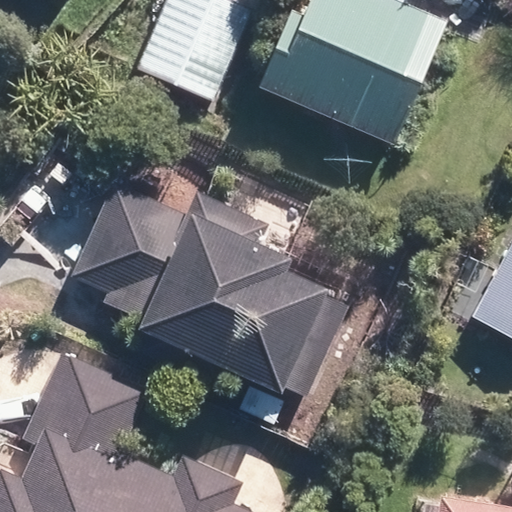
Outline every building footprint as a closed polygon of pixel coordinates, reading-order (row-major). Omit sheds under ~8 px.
[(257,11),(233,0),(164,0),(133,68),(212,105),(257,11)] [(431,0),(428,7),(412,0),(311,0),(306,13),(291,6),(255,85),(390,145),(441,32),(476,48),(497,0),(431,0)] [(115,284),(102,315),(303,401),(348,295),(272,263),(298,203),(219,170),(194,228),(111,193),(79,268),(115,284)] [(511,250),(471,322),(511,345),(511,250)] [(4,462),(0,472),(0,511),(236,511),(226,508),(237,482),(164,452),(154,475),(124,462),(151,396),(60,358),(30,430),(48,438),(33,474),(4,462)] [(511,511),(511,501),(438,491),(435,511),(511,511)]
